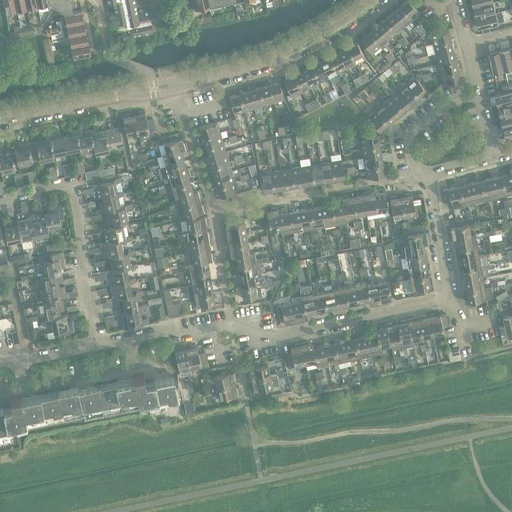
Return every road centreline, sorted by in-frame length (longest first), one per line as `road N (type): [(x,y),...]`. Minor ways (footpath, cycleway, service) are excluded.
road 1 (tertiary): [(370,0),(270,60),(0,119)]
road 2 (residential): [(448,295),(275,337),(231,325),(132,339)]
road 3 (residential): [(94,346),(72,185),(0,201)]
road 4 (residential): [(448,295),(430,188),(416,176)]
road 5 (residential): [(479,95),(450,103),(409,139),(416,176)]
